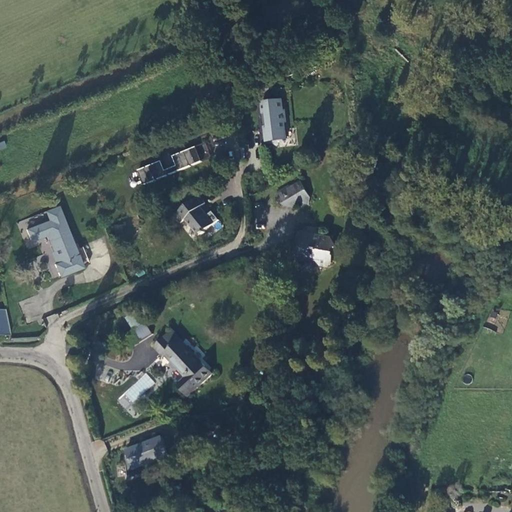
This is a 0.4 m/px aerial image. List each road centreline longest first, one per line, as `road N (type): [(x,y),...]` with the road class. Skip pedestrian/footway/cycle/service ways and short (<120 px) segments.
road 1 (unclassified): [(235,123),(243,221),(234,246),(71,321),(46,361)]
road 2 (residential): [(46,361),(66,380),(105,511)]
